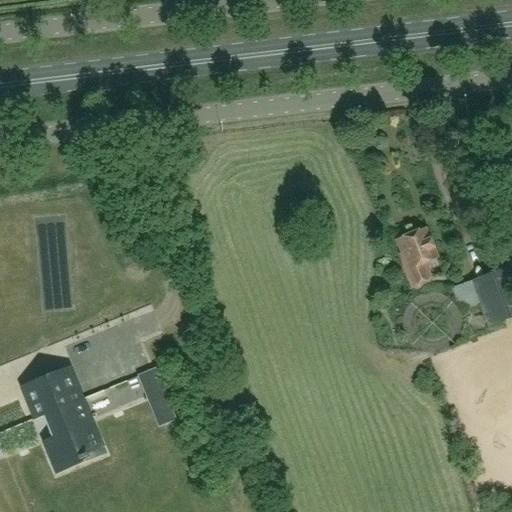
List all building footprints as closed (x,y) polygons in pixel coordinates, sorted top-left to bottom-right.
[(355,26),(312,31),(314,50),(357,46),(355,26)] [(400,254),(411,286),(429,280),(423,263),(436,259),(426,230),(397,240),(402,254),(400,254)] [(511,280),(509,270),(450,291),(458,313),(478,306),(486,329),(511,320),(511,280)] [(137,376),(159,428),(177,420),(155,368),(137,376)] [(71,369),(19,390),(32,422),(43,417),(52,439),(41,443),(55,476),(106,456),(71,369)]
